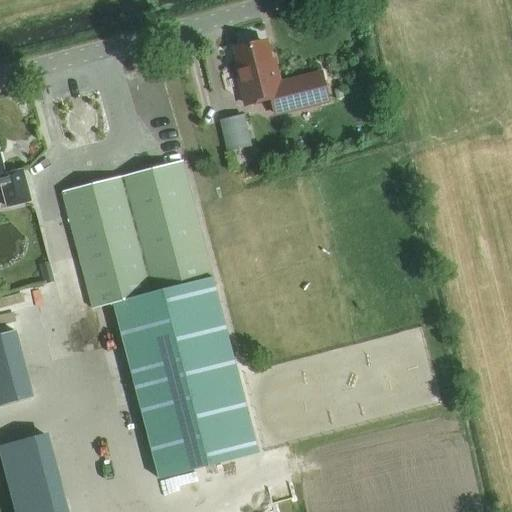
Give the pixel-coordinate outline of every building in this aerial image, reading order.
[(321,70),(277,81),(272,60),(268,61),(263,42),(237,48),(241,64),(236,65),(246,105),(272,99),(275,113),(328,99),(321,70)] [(244,116),(219,122),(227,153),(252,146),(244,116)] [(0,186),(1,186),(7,207),(30,201),(22,170),(5,175),(0,156),(0,186)] [(92,309),(114,304),(159,477),(257,451),(212,278),(182,162),(62,193),(92,309)] [(0,334),(0,405),(32,398),(16,331),(0,334)] [(65,511),(43,432),(0,443),(0,454),(16,511),(65,511)]
